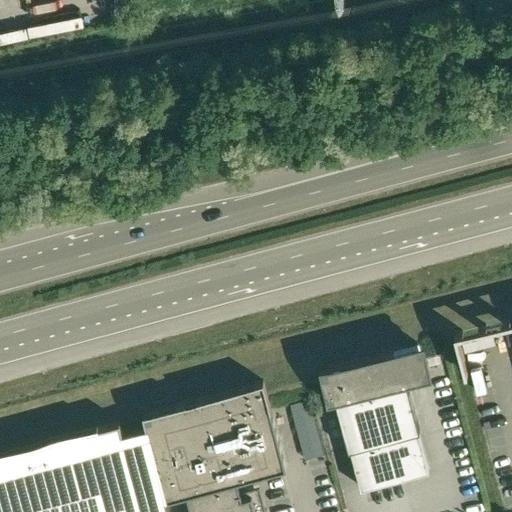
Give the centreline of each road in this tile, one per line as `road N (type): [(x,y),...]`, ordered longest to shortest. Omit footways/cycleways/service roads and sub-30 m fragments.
road 1 (trunk): [(0,338),(511,198)]
road 2 (trunk): [(511,140),(0,277)]
road 3 (track): [(378,0),(0,76)]
